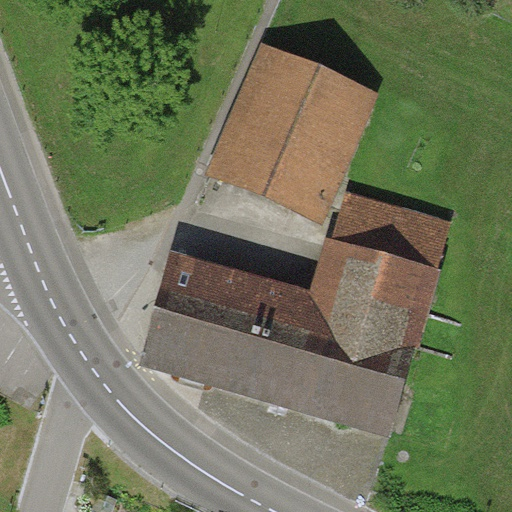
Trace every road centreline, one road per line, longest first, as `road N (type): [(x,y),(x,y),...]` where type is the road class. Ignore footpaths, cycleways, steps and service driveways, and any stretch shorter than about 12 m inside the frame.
road 1 (tertiary): [(95,371),(188,462),(275,511)]
road 2 (residential): [(95,371),(42,511)]
road 3 (tertiary): [(35,257),(95,371)]
